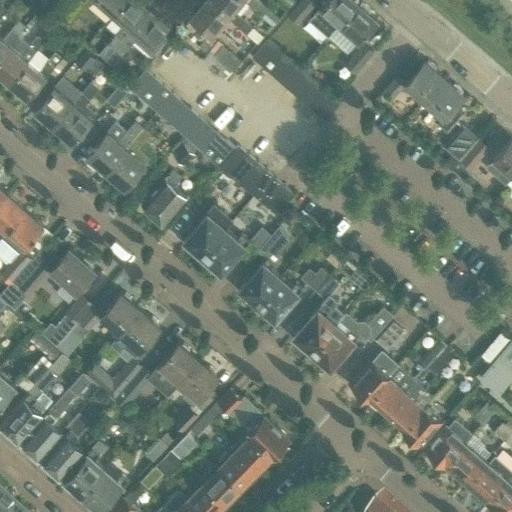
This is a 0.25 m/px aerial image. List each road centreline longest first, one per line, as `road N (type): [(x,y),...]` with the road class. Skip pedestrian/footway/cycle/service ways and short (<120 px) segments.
road 1 (tertiary): [(346,430),(0,129)]
road 2 (residential): [(511,98),(398,0)]
